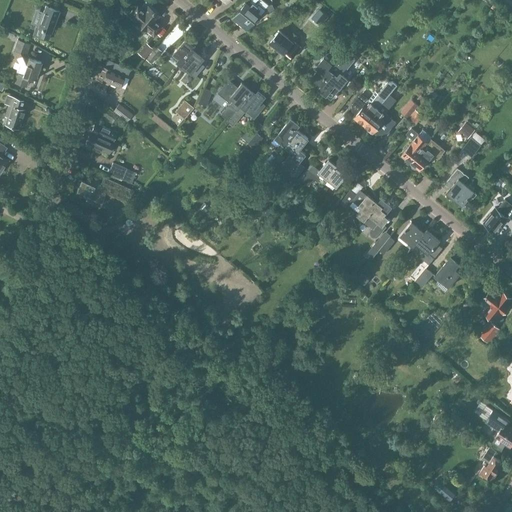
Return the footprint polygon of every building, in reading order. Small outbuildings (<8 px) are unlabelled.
[(232,18),(246,30),(256,18),(259,20),(265,12),(268,14),(274,10),(274,8),(271,4),(269,5),(262,0),(251,0),(248,5),(245,3),(232,18)] [(283,3),(274,8),(274,10),(277,14),(286,9),(283,3)] [(35,36),(48,40),(50,33),(51,33),(58,11),(45,6),(35,36)] [(153,36),(162,26),(155,21),(159,16),(148,7),(144,12),(137,6),(129,16),(136,22),(135,22),(146,32),(147,31),(153,36)] [(311,17),(321,25),(329,16),(319,8),(311,17)] [(310,28),(304,36),(312,42),(318,34),(310,28)] [(284,53),(285,52),(293,58),(302,48),(294,41),(298,37),(293,32),(288,38),(280,31),(271,42),(284,53)] [(175,62),(179,65),(178,67),(179,67),(193,50),(191,48),(194,44),(186,37),(173,53),(178,58),(175,62)] [(25,64),(22,75),(15,73),(12,82),(26,87),(29,79),(35,81),(41,62),(28,59),(26,54),(29,45),(15,41),(12,52),(15,59),(20,56),(25,64)] [(331,52),(340,59),(345,53),(335,45),(331,52)] [(117,52),(122,55),(127,49),(122,46),(117,52)] [(144,59),(152,49),(148,46),(145,49),(143,48),(138,54),(144,59)] [(156,47),(145,60),(150,64),(161,51),(156,47)] [(193,75),(191,74),(190,73),(203,58),(193,50),(179,67),(184,72),(183,80),(187,82),(193,75)] [(331,71),(320,84),(322,85),(318,89),(327,96),(330,92),(338,95),(337,98),(338,98),(339,95),(340,92),(342,89),(341,87),(348,79),(341,73),(348,65),(350,67),(355,60),(346,52),(345,53),(340,59),(331,71)] [(320,84),(331,71),(328,69),(332,64),(324,57),(316,67),(319,69),(312,77),(320,84)] [(102,66),(96,79),(106,83),(120,88),(125,76),(127,77),(130,70),(107,60),(104,67),(102,66)] [(227,119),(251,89),(242,82),(237,87),(228,79),(217,92),(230,103),(221,114),(227,119)] [(206,106),(212,91),(204,88),(198,103),(206,106)] [(233,125),(245,111),(253,118),(264,105),(265,106),(265,105),(260,101),(264,96),(257,90),(255,93),(251,90),(226,120),(233,125)] [(25,109),(20,108),(23,101),(11,96),(4,116),(6,117),(4,125),(18,129),(25,109)] [(358,97),(353,104),(353,112),(358,111),(359,112),(354,118),(364,126),(378,107),(372,102),(369,106),(358,97)] [(400,111),(408,118),(415,109),(418,105),(411,99),(400,111)] [(193,108),(184,100),(174,111),(184,119),(193,108)] [(378,107),(364,126),(373,133),(378,127),(379,128),(379,133),(387,132),(392,126),(382,117),(385,113),(390,107),(383,102),(378,107)] [(114,111),(128,121),(132,115),(119,105),(114,111)] [(102,116),(112,123),(117,115),(107,109),(102,116)] [(415,109),(408,118),(416,124),(422,115),(415,109)] [(286,146),(299,130),(297,129),(300,125),(291,118),(275,138),(286,146)] [(256,120),(241,137),(249,143),(254,136),(257,133),(263,126),(256,120)] [(469,138),(476,129),(467,122),(467,121),(463,127),(466,130),(463,133),(469,138)] [(95,123),(91,132),(113,142),(117,132),(95,123)] [(414,140),(401,155),(405,158),(405,159),(410,163),(428,142),(419,135),(418,134),(411,129),(407,134),(414,140)] [(309,138),(299,130),(286,146),(296,154),(293,158),(290,156),(284,164),(298,176),(305,167),(299,162),(306,154),(300,149),(309,138)] [(91,132),(86,143),(94,147),(92,150),(100,153),(101,150),(109,153),(111,147),(116,149),(118,144),(113,142),(91,132)] [(249,143),(248,144),(254,149),(260,141),(254,136),(249,143)] [(472,137),(464,147),(463,147),(473,155),(482,145),(472,137)] [(428,142),(410,163),(414,167),(416,167),(420,170),(433,155),(437,158),(444,150),(434,142),(431,145),(428,142)] [(275,149),(272,153),(277,157),(280,153),(277,150),(275,149)] [(349,174),(330,159),(320,171),(311,164),(300,178),(310,186),(315,179),(318,182),(324,174),(337,185),(340,183),(341,184),(349,174)] [(108,173),(122,179),(127,168),(113,162),(108,173)] [(464,182),(465,182),(466,180),(467,181),(469,177),(458,168),(445,184),(450,188),(446,194),(461,207),(474,191),(464,182)] [(81,179),(75,193),(99,205),(104,195),(125,204),(134,191),(103,177),(101,182),(89,177),(87,182),(81,179)] [(351,190),(343,200),(349,205),(359,213),(357,215),(364,220),(369,215),(378,203),(367,194),(367,195),(360,190),(357,194),(351,190)] [(369,215),(364,220),(374,228),(373,230),(372,232),(372,234),(373,236),(375,237),(378,236),(379,235),(386,227),(383,224),(388,218),(385,215),(392,206),(382,198),(378,203),(369,215)] [(492,213),(484,223),(485,223),(484,224),(489,228),(490,227),(495,232),(503,223),(504,224),(509,218),(507,216),(507,215),(511,219),(511,203),(506,199),(498,208),(495,206),(490,212),(492,213)] [(357,215),(355,218),(362,223),(364,220),(357,215)] [(412,221),(400,235),(414,246),(414,245),(416,243),(427,229),(424,232),(412,221)] [(414,246),(411,249),(428,264),(442,248),(437,244),(441,240),(427,229),(416,243),(414,245),(414,246)] [(381,237),(369,252),(374,256),(386,241),(381,237)] [(390,237),(379,250),(384,255),(387,252),(395,241),(390,237)] [(451,256),(435,275),(440,279),(436,283),(446,290),(449,287),(461,273),(455,268),(460,263),(456,260),(459,256),(455,252),(451,256)] [(426,268),(415,280),(423,287),(433,274),(426,268)] [(362,273),(356,279),(364,285),(369,279),(362,273)] [(511,298),(503,290),(498,296),(490,290),(484,298),(491,304),(484,312),(494,321),(501,312),(503,313),(508,307),(505,306),(511,298)] [(446,311),(441,317),(446,320),(450,315),(446,311)] [(446,320),(443,323),(447,326),(450,322),(452,324),(456,320),(450,315),(446,320)] [(295,323),(285,316),(281,321),(291,328),(295,323)] [(497,328),(491,322),(483,332),(490,337),(497,328)] [(481,400),(474,411),(480,415),(479,415),(487,420),(495,426),(493,431),(493,432),(493,434),(495,436),(496,437),(493,442),(502,450),(506,444),(511,447),(511,444),(511,428),(507,425),(510,421),(504,417),(494,410),(486,405),(486,404),(481,400)] [(426,429),(433,435),(451,415),(444,409),(432,423),(431,423),(426,429)] [(488,452),(491,446),(479,438),(469,454),(485,464),(479,473),(483,476),(485,474),(493,479),(497,472),(495,471),(502,461),(488,452)] [(441,478),(433,487),(449,501),(457,491),(441,478)]
